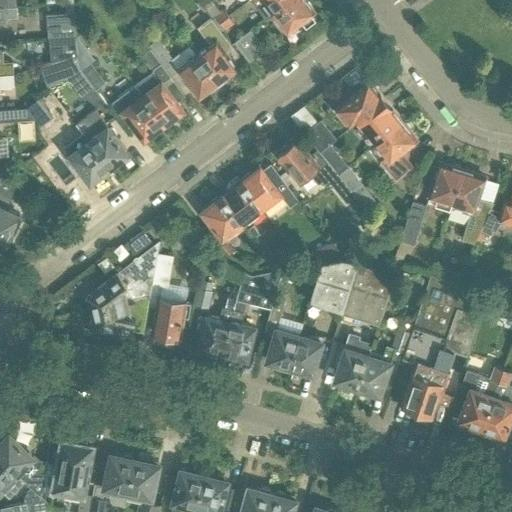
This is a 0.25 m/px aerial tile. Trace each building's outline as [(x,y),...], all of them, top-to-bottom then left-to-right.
[(211,0),(204,6),(213,17),(215,15),(221,11),(212,0),(211,0)] [(273,13),(289,0),(251,0),(266,18),(273,13)] [(273,13),(287,31),(301,21),(306,27),(316,20),(310,13),(313,11),(304,0),(289,0),(273,13)] [(73,3),(66,4),(66,12),(47,13),(49,37),(75,35),(73,3)] [(0,19),(7,19),(7,17),(18,16),(17,6),(4,7),(5,8),(0,8),(0,19)] [(220,22),(228,16),(223,9),(221,11),(215,15),(220,22)] [(228,16),(220,22),(226,29),(234,23),(228,16)] [(211,43),(196,54),(218,82),(237,68),(224,50),(232,45),(211,18),(199,27),(211,43)] [(249,61),(264,49),(249,30),(234,41),(249,61)] [(75,35),(49,37),(50,60),(61,57),(76,55),(75,37),(75,35)] [(75,37),(76,55),(86,48),(77,36),(75,37)] [(148,45),(151,48),(166,68),(174,62),(178,67),(178,68),(199,96),(218,82),(196,54),(189,45),(172,57),(158,38),(148,45)] [(134,84),(142,94),(163,122),(182,108),(177,101),(185,95),(166,68),(151,48),(141,55),(153,70),(134,84)] [(0,50),(0,76),(12,76),(14,75),(13,61),(4,62),(3,51),(0,50)] [(61,57),(50,60),(40,64),(48,88),(78,71),(80,70),(76,55),(61,57)] [(96,89),(105,82),(90,63),(81,70),(96,89)] [(80,70),(78,71),(68,78),(82,97),(94,88),(80,70)] [(0,87),(14,87),(14,75),(12,76),(0,76),(0,87)] [(369,81),(336,107),(347,121),(354,116),(358,120),(365,114),(384,99),(369,81)] [(141,139),(146,135),(150,136),(156,132),(156,128),(163,122),(142,94),(134,84),(112,101),(141,139)] [(51,88),(38,98),(51,116),(70,141),(64,147),(90,182),(109,167),(88,139),(89,138),(81,128),(77,124),(69,114),(70,113),(51,88)] [(26,107),(35,119),(39,124),(51,116),(38,98),(26,107)] [(385,134),(401,120),(384,99),(365,114),(358,120),(375,142),(385,134)] [(304,131),(303,132),(316,148),(319,151),(319,152),(320,151),(331,142),(337,138),(321,119),(318,121),(304,104),(291,115),(304,131)] [(0,120),(35,119),(26,107),(0,108),(0,120)] [(81,128),(89,138),(88,139),(109,167),(128,153),(95,109),(77,123),(77,124),(81,128)] [(385,134),(375,142),(384,152),(379,156),(396,176),(398,174),(400,177),(410,169),(408,166),(410,164),(405,158),(407,156),(408,148),(406,146),(416,138),(401,120),(385,134)] [(0,137),(0,156),(9,156),(7,137),(0,137)] [(279,156),(270,163),(280,175),(289,169),(298,180),(307,174),(310,177),(312,175),(319,183),(322,180),(327,186),(330,183),(346,202),(355,194),(338,173),(331,164),(320,151),(319,152),(319,151),(316,148),(309,154),(296,139),(277,154),(279,156)] [(320,151),(331,164),(342,156),(331,142),(320,151)] [(452,202),(462,169),(440,162),(429,195),(437,198),(435,205),(450,210),(450,209),(452,202)] [(259,165),(241,179),(263,207),(280,194),(290,206),(298,200),(280,175),(270,163),(262,169),(259,165)] [(338,173),(355,194),(365,207),(376,200),(348,165),(338,173)] [(463,214),(469,216),(462,240),(474,243),(479,233),(490,209),(493,202),(478,197),(485,176),(462,169),(452,202),(450,209),(450,210),(463,214)] [(0,197),(6,185),(10,174),(2,170),(0,175),(0,197)] [(10,174),(6,185),(0,197),(9,201),(15,189),(24,201),(33,195),(20,178),(10,174)] [(243,223),(263,207),(241,179),(221,195),(243,223)] [(224,238),(243,223),(221,195),(202,210),(224,238)] [(502,213),(490,209),(479,233),(489,237),(493,229),(495,230),(500,217),(511,220),(511,199),(511,202),(506,200),(502,213)] [(413,201),(400,240),(414,244),(427,205),(413,201)] [(0,246),(2,246),(4,246),(18,214),(0,206),(0,246)] [(247,230),(253,238),(259,233),(253,225),(247,230)] [(127,301),(150,296),(157,253),(159,239),(92,290),(89,297),(92,310),(127,301)] [(233,250),(226,241),(219,247),(226,256),(233,250)] [(153,332),(161,334),(163,337),(168,338),(172,336),(179,337),(182,316),(188,317),(191,302),(185,301),(160,297),(162,286),(167,287),(172,256),(157,253),(150,296),(149,305),(158,306),(153,332)] [(344,310),(359,260),(342,257),(322,261),(310,299),(342,308),(342,309),(344,310)] [(359,260),(344,310),(379,321),(397,268),(370,262),(359,260)] [(275,296),(283,268),(251,275),(244,270),(236,299),(231,320),(223,352),(246,358),(254,326),(241,323),(247,302),(272,308),(275,296)] [(399,269),(395,281),(418,289),(422,276),(399,269)] [(432,274),(403,359),(417,364),(414,372),(412,371),(402,402),(401,402),(400,404),(434,416),(435,413),(455,350),(468,355),(479,322),(492,284),(432,274)] [(78,283),(86,292),(95,285),(87,275),(78,283)] [(193,307),(208,310),(213,288),(198,284),(193,307)] [(511,292),(503,289),(497,308),(505,311),(503,316),(511,319),(511,292)] [(146,320),(149,305),(150,296),(127,301),(92,310),(95,322),(99,326),(133,332),(136,318),(146,320)] [(290,366),(299,335),(277,328),(286,299),(275,296),(272,308),(265,331),(274,333),(267,360),(290,366)] [(231,320),(236,299),(227,298),(225,307),(222,307),(219,318),(206,314),(198,346),(223,352),(231,320)] [(400,320),(391,346),(395,347),(395,349),(403,352),(412,324),(400,320)] [(322,341),(323,335),(315,333),(313,338),(299,335),(290,366),(312,373),(322,341)] [(334,379),(345,383),(347,386),(353,388),(356,386),(357,387),(368,354),(372,343),(360,339),(361,336),(350,333),(334,379)] [(368,354),(357,387),(359,387),(361,391),(367,393),(371,391),(380,394),(395,349),(395,347),(391,346),(386,345),(382,358),(368,354)] [(458,382),(453,397),(465,401),(458,419),(460,420),(461,424),(468,427),(472,424),(481,428),(495,395),(504,369),(495,365),(491,378),(468,369),(462,383),(458,382)] [(495,395),(481,428),(490,431),(492,435),(499,438),(502,436),(504,437),(511,414),(511,386),(507,385),(511,371),(504,369),(495,395)] [(25,481),(26,480),(44,499),(44,490),(45,489),(47,459),(36,459),(9,432),(0,441),(0,457),(17,474),(25,481)] [(47,472),(46,485),(54,486),(54,488),(83,493),(91,445),(86,444),(84,442),(77,440),(74,442),(63,440),(63,441),(61,441),(60,440),(59,443),(57,448),(56,453),(55,456),(55,462),(56,464),(57,464),(58,464),(58,473),(47,472)] [(127,493),(128,492),(135,458),(111,453),(104,485),(95,483),(89,511),(103,511),(106,499),(102,498),(103,494),(110,495),(112,502),(124,505),(126,498),(127,493)] [(9,497),(25,481),(17,474),(0,457),(0,490),(1,491),(2,490),(9,497)] [(159,511),(161,504),(152,501),(159,464),(135,458),(128,492),(127,493),(142,497),(141,501),(139,501),(135,511),(159,511)] [(196,507),(205,474),(181,468),(172,501),(174,502),(172,510),(178,511),(194,511),(196,507)] [(220,511),(228,480),(205,474),(196,507),(194,511),(220,511)] [(236,490),(230,511),(266,511),(272,492),(248,486),(246,493),(236,490)] [(45,501),(46,501),(34,490),(29,503),(45,501)] [(292,511),(296,499),(272,492),(266,511),(292,511)] [(40,511),(54,510),(46,501),(45,501),(29,503),(26,503),(25,502),(21,503),(2,508),(2,511),(40,511)]
